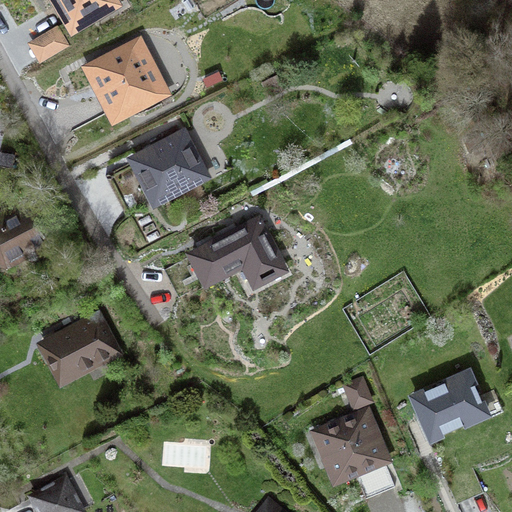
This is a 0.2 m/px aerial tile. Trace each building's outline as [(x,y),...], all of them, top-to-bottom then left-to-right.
[(123,6),(118,0),(46,0),(70,38),(123,6)] [(30,42),(41,63),(70,48),(58,26),(30,42)] [(141,38),(80,69),(110,128),(172,97),(141,38)] [(155,201),(204,175),(183,135),(165,145),(161,138),(151,143),(155,150),(134,161),(155,201)] [(53,227),(44,211),(23,204),(1,215),(4,220),(0,222),(0,261),(4,263),(22,253),(33,257),(45,250),(53,227)] [(257,221),(191,255),(206,283),(244,263),(255,284),(283,269),(257,221)] [(42,346),(61,381),(116,352),(98,317),(87,323),(89,328),(78,334),(73,330),(42,346)] [(412,397),(431,439),(486,415),(468,373),(412,397)] [(361,378),(344,385),(354,408),(371,401),(361,378)] [(365,499),(395,487),(365,414),(317,434),(336,478),(354,471),(365,499)] [(445,480),(456,505),(483,493),(472,468),(445,480)] [(41,511),(76,511),(80,510),(64,480),(33,496),(41,511)]
